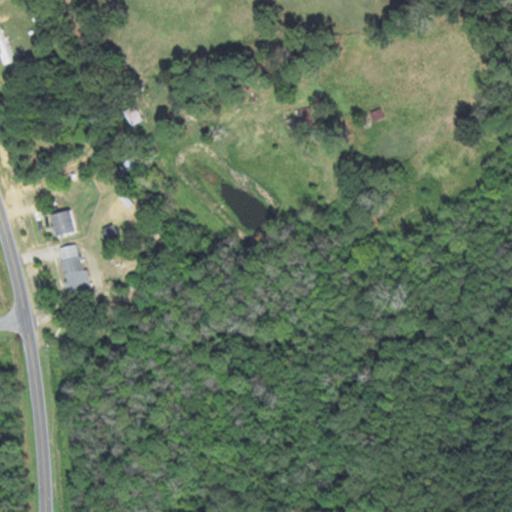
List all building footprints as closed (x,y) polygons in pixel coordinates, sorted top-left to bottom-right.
[(0,45),(8,63),(16,59),(0,24),(0,45)] [(134,126),(145,119),(136,104),(125,110),(134,126)] [(313,108),(295,108),(295,125),(314,125),(313,108)] [(140,161),(134,156),(125,166),(131,171),(140,161)] [(79,231),(74,208),(54,213),(59,236),(79,231)] [(62,246),(71,292),(91,288),(83,242),(62,246)]
